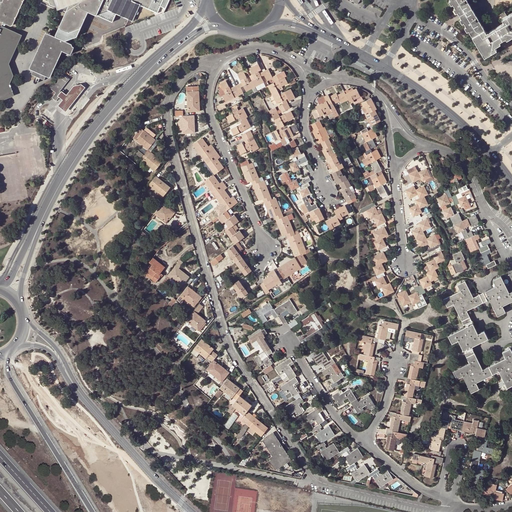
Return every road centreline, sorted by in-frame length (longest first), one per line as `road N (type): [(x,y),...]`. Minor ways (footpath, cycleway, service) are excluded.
road 1 (residential): [(184,76),(168,101),(167,125),(220,323),(313,482)]
road 2 (secondary): [(41,220),(104,119),(186,36)]
road 3 (tertiary): [(60,358),(88,403),(191,511)]
road 4 (residential): [(213,70),(210,117),(265,247)]
road 5 (motorway): [(91,511),(8,376),(8,351)]
road 6 (residential): [(463,508),(313,482)]
road 7 (residential): [(401,34),(437,54),(511,125)]
road 8 (secondary): [(384,68),(491,154)]
road 9 (residential): [(511,238),(484,210),(455,156),(424,143)]
road 10 (residential): [(511,102),(456,42),(411,17)]
road 11 (residential): [(288,341),(334,416),(361,442)]
road 12 (residential): [(451,503),(460,443),(450,446),(437,497)]
